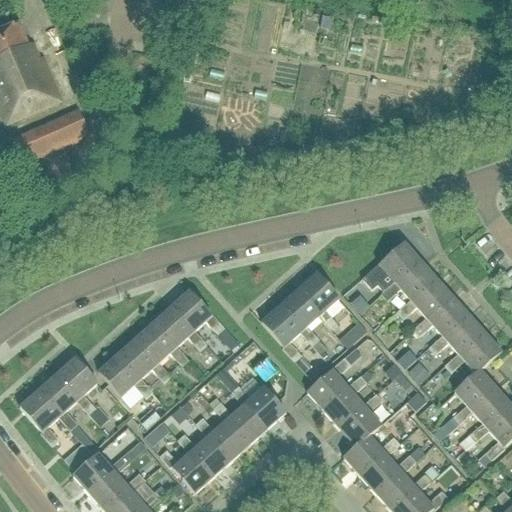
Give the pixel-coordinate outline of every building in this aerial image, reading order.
[(104,35),(102,4),(78,5),(79,36),(104,35)] [(0,33),(0,114),(6,128),(60,104),(41,60),(37,62),(30,47),(27,48),(17,26),(0,33)] [(15,143),(25,166),(88,139),(78,116),(15,143)] [(384,275),(393,286),(395,288),(420,266),(403,247),(379,269),(378,267),(364,279),(370,286),(384,275)] [(400,293),(409,304),(411,306),(436,284),(420,266),(395,288),(393,286),(380,297),(387,305),(400,293)] [(316,277),(297,294),(319,319),(318,320),(329,334),(337,327),(325,314),(338,302),(316,277)] [(416,311),(426,322),(427,324),(452,302),(436,284),(411,306),(409,304),(396,315),(403,322),(416,311)] [(297,294),(279,309),(301,335),(299,336),(311,350),(318,343),(307,330),(318,320),(319,319),(297,294)] [(189,295),(170,311),(193,336),(194,334),(205,325),(217,338),(224,331),(212,318),(210,320),(189,295)] [(372,322),(386,311),(378,301),(364,311),(372,322)] [(431,329),(441,340),(443,342),(468,320),(452,302),(427,324),(426,322),(412,334),(418,340),(431,329)] [(301,335),(279,309),(260,326),(282,351),(282,352),(293,365),(300,359),(289,346),(299,336),(301,335)] [(170,311),(153,327),(175,352),(176,350),(188,341),(199,353),(206,347),(194,334),(193,336),(170,311)] [(447,347),(457,358),(458,360),(483,338),(468,320),(443,342),(441,340),(428,351),(435,358),(447,347)] [(153,327),(135,343),(157,368),(158,367),(169,357),(181,370),(188,363),(176,350),(175,352),(153,327)] [(323,356),(336,352),(331,335),(318,339),(323,356)] [(463,365),(474,377),(474,378),(479,374),(500,356),(483,338),(458,360),(457,358),(444,369),(450,376),(463,365)] [(135,343),(117,359),(139,384),(141,382),(152,373),(163,385),(170,379),(158,367),(157,368),(135,343)] [(139,384),(117,359),(98,376),(120,401),(134,388),(146,401),(152,395),(141,382),(139,384)] [(74,361),(55,378),(78,403),(76,405),(88,418),(95,412),(83,399),(97,386),(74,361)] [(306,396),(323,415),(348,393),(346,390),(336,379),(349,368),(342,361),(329,372),(331,374),(306,396)] [(459,428),(472,416),(470,414),(495,392),(479,374),(474,378),(474,377),(453,396),(465,409),(452,421),(459,428)] [(55,378),(37,394),(60,419),(58,421),(70,434),(77,428),(65,415),(76,405),(78,403),(55,378)] [(323,415),(339,433),(364,411),(362,409),(352,397),(365,386),(358,379),(346,390),(348,393),(323,415)] [(244,408),(266,432),(285,416),(263,391),(249,403),(238,390),(231,396),(243,409),(244,408)] [(474,446),(487,434),(486,432),(511,410),(495,392),(470,414),(472,416),(481,427),(468,439),(474,446)] [(60,419),(37,394),(18,410),(41,436),(40,437),(52,450),(58,444),(47,431),(58,421),(60,419)] [(339,433),(355,451),(367,440),(368,440),(380,430),(368,416),(381,404),(375,397),(362,409),(364,411),(339,433)] [(226,424),(248,448),(266,432),(244,408),(243,409),(231,419),(220,406),(213,412),(225,425),(226,424)] [(486,432),(487,434),(497,445),(484,457),(490,464),(504,452),(502,451),(511,442),(511,411),(511,410),(486,432)] [(208,439),(230,464),(248,448),(226,424),(225,425),(214,435),(202,422),(195,428),(206,441),(208,439)] [(177,444),(188,457),(190,455),(212,480),(230,464),(208,439),(206,441),(195,451),(183,438),(177,444)] [(342,462),(358,480),(384,457),(385,459),(398,447),(392,441),(379,452),(368,440),(367,440),(355,451),(342,462)] [(54,472),(66,466),(60,454),(47,460),(54,472)] [(190,455),(188,457),(177,467),(165,454),(158,460),(170,473),(172,472),(193,497),(212,480),(190,455)] [(72,479),(88,498),(114,476),(115,478),(128,466),(122,459),(109,471),(97,457),(72,479)] [(358,480),(374,498),(400,475),(402,477),(414,466),(408,459),(396,470),(385,459),(384,457),(358,480)] [(374,498),(387,511),(394,511),(416,493),(418,495),(431,484),(424,477),(412,488),(402,477),(400,475),(374,498)] [(88,498),(100,511),(108,511),(129,494),(131,496),(144,484),(138,478),(125,489),(115,478),(114,476),(88,498)] [(416,493),(394,511),(434,511),(446,501),(440,494),(427,506),(418,495),(416,493)] [(108,511),(144,511),(145,511),(148,511),(160,502),(154,496),(141,507),(131,496),(129,494),(108,511)] [(495,502),(504,511),(511,511),(511,506),(502,495),(495,502)]
